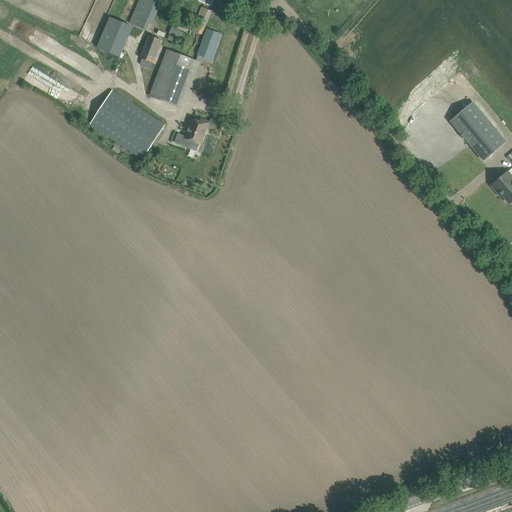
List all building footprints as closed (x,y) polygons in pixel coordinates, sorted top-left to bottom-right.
[(159,0),(139,0),(130,23),(146,30),(149,24),(152,25),(162,1),(159,0)] [(235,13),(238,3),(230,0),(227,10),(235,13)] [(120,57),(133,26),(110,17),(97,47),(120,57)] [(173,28),(168,39),(176,43),(178,37),(180,38),(183,32),(173,28)] [(211,61),(221,35),(207,29),(197,56),(211,61)] [(149,35),(140,57),(142,58),(139,64),(151,69),(154,63),(156,64),(163,45),(160,45),(162,40),(149,35)] [(167,49),(149,96),(176,105),(187,75),(194,77),(200,62),(167,49)] [(113,92),(91,126),(143,160),(165,125),(113,92)] [(484,161),(506,142),(473,103),(451,121),(484,161)] [(193,119),(185,139),(201,145),(210,122),(201,119),(200,122),(193,119)] [(510,204),(511,201),(511,174),(509,171),(492,186),(502,197),(503,196),(510,204)]
